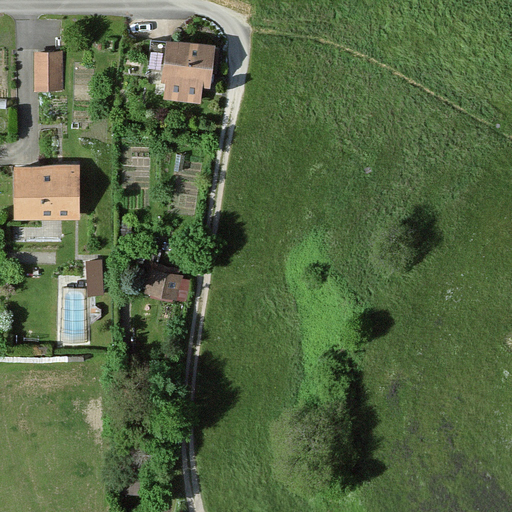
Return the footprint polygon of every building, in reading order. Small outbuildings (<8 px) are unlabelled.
[(213,49),(163,43),(158,85),(161,85),(159,102),(196,107),(198,89),(208,90),(213,49)] [(60,94),(61,55),(33,54),(32,93),(60,94)] [(77,220),(77,165),(11,165),(11,220),(77,220)] [(103,296),(101,263),(86,264),(88,297),(103,296)] [(177,278),(178,272),(149,265),(142,296),(174,304),(181,279),(177,278)]
